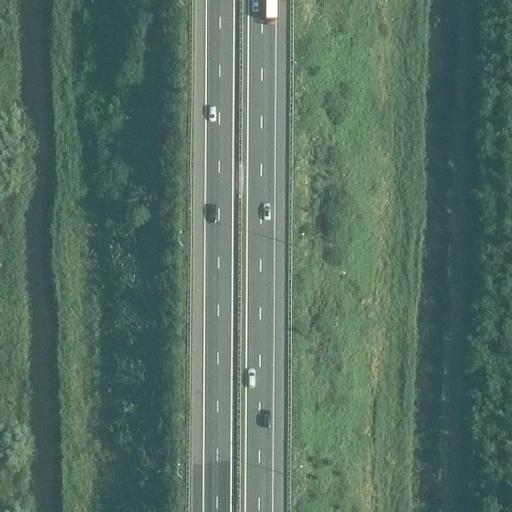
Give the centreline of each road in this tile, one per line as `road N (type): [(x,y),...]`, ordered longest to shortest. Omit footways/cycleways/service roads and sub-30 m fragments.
road 1 (track): [(386,511),(393,240),(387,0)]
road 2 (track): [(86,511),(76,0)]
road 3 (motorway): [(219,0),(215,511)]
road 4 (motorway): [(256,511),(260,0)]
